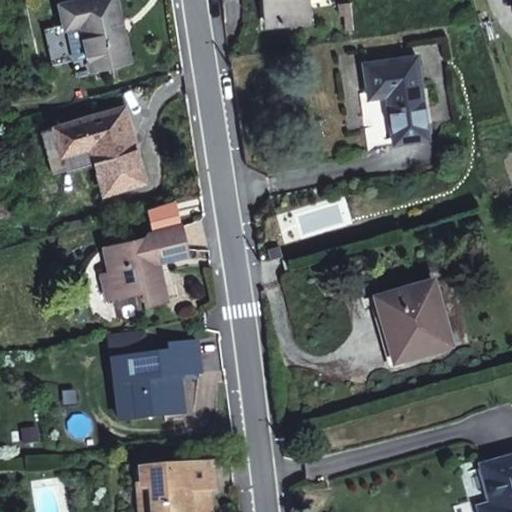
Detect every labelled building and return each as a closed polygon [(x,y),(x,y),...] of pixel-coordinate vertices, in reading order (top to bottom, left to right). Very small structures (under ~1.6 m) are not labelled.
[(73,28),(88,25),(98,71),(134,63),(119,0),(91,0),(68,6),(73,28)] [(305,0),(263,0),(266,24),(308,19),(305,0)] [(73,28),(83,75),(98,71),(88,25),(73,28)] [(383,91),(390,140),(428,135),(415,52),(362,60),(367,92),(383,91)] [(130,130),(136,128),(131,111),(126,112),(130,130)] [(54,163),(97,149),(105,147),(110,164),(102,165),(112,198),(153,185),(136,128),(130,130),(126,112),(46,137),(54,163)] [(105,147),(97,149),(102,165),(110,164),(105,147)] [(103,282),(110,305),(148,295),(152,310),(171,305),(161,267),(192,259),(185,229),(152,236),(154,242),(106,254),(113,279),(103,282)] [(440,281),(382,297),(388,318),(396,315),(411,359),(459,346),(440,281)] [(117,363),(150,359),(146,333),(118,338),(114,339),(117,363)] [(183,392),(175,394),(173,378),(181,377),(203,374),(199,345),(172,349),(173,355),(150,359),(117,363),(124,423),(186,415),(183,392)] [(175,394),(183,392),(181,377),(173,378),(175,394)] [(511,511),(511,462),(490,469),(500,502),(504,501),(507,508),(494,511),(511,511)] [(218,465),(149,472),(151,490),(156,490),(158,511),(217,511),(215,491),(220,490),(218,465)] [(158,511),(156,490),(151,490),(142,491),(145,511),(158,511)]
